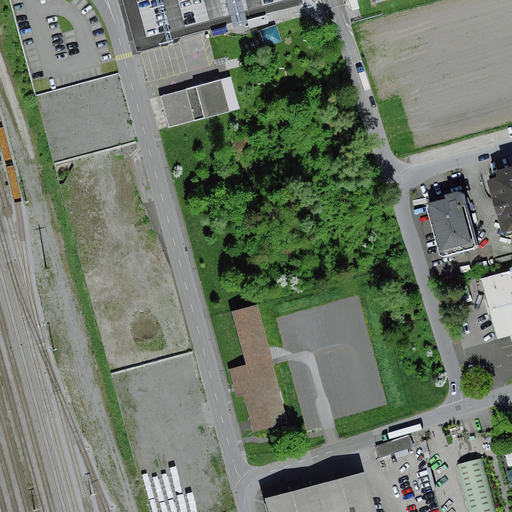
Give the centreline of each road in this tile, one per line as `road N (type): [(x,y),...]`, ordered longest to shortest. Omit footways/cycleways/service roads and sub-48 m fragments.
road 1 (unclassified): [(105,0),(238,468),(250,484)]
road 2 (residential): [(465,407),(401,182),(511,151)]
road 3 (residential): [(250,484),(465,407)]
road 4 (track): [(133,511),(74,320)]
